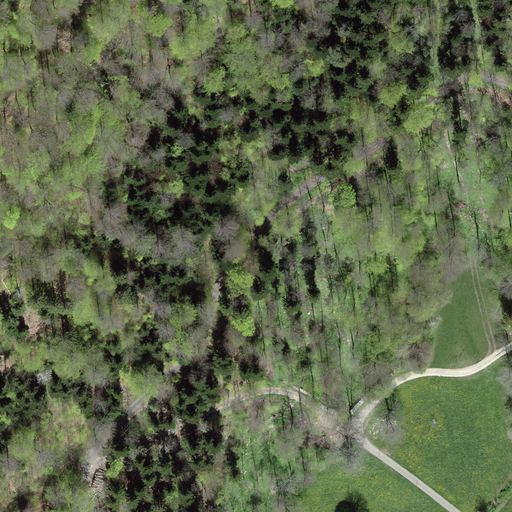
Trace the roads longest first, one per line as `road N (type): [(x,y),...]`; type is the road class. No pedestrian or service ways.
road 1 (residential): [(79,511),(95,447),(199,347),(226,267),(254,231),(463,77),(482,74),(511,88)]
road 2 (track): [(0,506),(251,388),(279,390),(350,433)]
road 3 (track): [(511,346),(465,372),(400,379),(350,433)]
road 4 (track): [(86,0),(0,103)]
road 5 (track): [(350,433),(455,511)]
